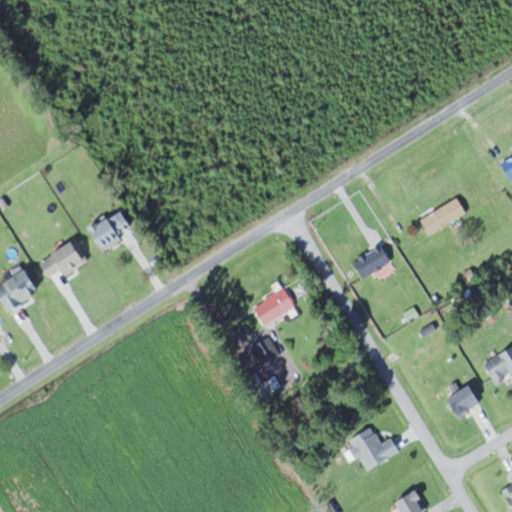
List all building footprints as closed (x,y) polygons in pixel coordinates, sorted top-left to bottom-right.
[(511,157),(502,163),(511,179),(511,178),(511,157)] [(431,233),(469,212),(461,196),(423,217),(431,233)] [(126,229),(135,223),(124,206),(90,228),(104,250),(129,234),(126,229)] [(63,269),(68,275),(91,259),(77,239),(43,262),(52,276),(63,269)] [(394,257),(382,242),(356,262),(368,278),(394,257)] [(0,285),(0,293),(10,310),(44,289),(27,262),(13,271),(16,275),(0,285)] [(254,305),(266,325),(298,305),(286,286),(254,305)] [(283,353),(272,335),(251,348),(261,366),(283,353)] [(511,376),(511,347),(486,362),(498,385),(511,376)] [(385,442),(373,425),(351,440),(372,470),(404,449),(395,436),(385,442)]
